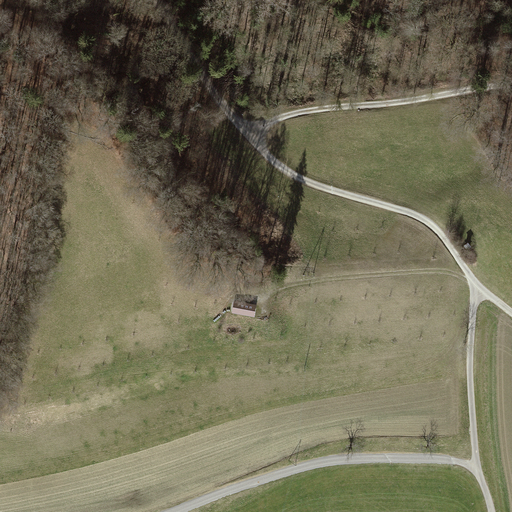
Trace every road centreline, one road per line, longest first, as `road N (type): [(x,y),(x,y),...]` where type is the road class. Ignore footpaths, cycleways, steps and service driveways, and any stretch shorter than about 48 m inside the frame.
road 1 (track): [(475,283),(422,215),(338,191),(274,161),(205,80),(155,0)]
road 2 (track): [(168,511),(295,468),(348,459),(448,458),(478,466)]
road 3 (track): [(511,83),(302,111),(245,130)]
road 4 (track): [(492,511),(472,423),(475,283)]
